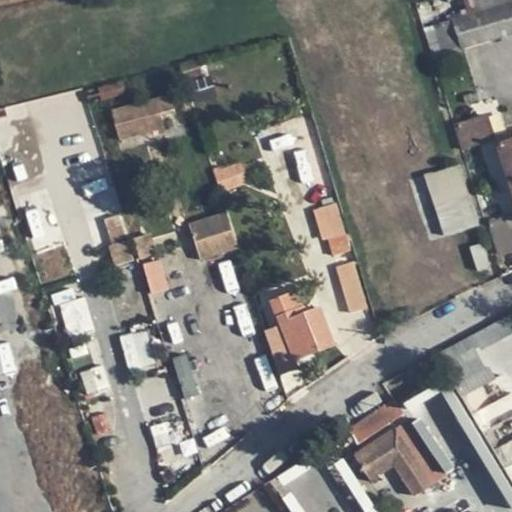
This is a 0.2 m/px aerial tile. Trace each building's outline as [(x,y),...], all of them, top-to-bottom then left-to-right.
[(496,40),(483,0),(463,0),(468,13),(479,46),(496,40)] [(511,35),(511,6),(510,0),(483,0),(496,40),(511,35)] [(479,46),(468,13),(436,24),(447,56),(479,46)] [(174,109),(171,96),(114,110),(121,139),(164,127),(163,113),(174,109)] [(461,148),(495,136),(487,113),(453,125),(461,148)] [(510,185),(511,184),(511,139),(496,144),(510,185)] [(216,188),(243,185),(241,164),(214,167),(216,188)] [(437,234),(475,228),(465,165),(427,171),(437,234)] [(204,262),(240,251),(228,213),(192,225),(204,262)] [(500,220),(490,223),(500,253),(511,248),(511,227),(504,229),(500,220)] [(152,234),(135,239),(140,259),(158,254),(152,234)] [(346,241),(345,235),(329,240),(334,257),(350,252),(346,241)] [(127,242),(109,247),(116,267),(133,262),(127,242)] [(149,293),(167,289),(161,259),(143,263),(149,293)] [(355,269),(353,263),(336,269),(345,298),(362,292),(355,269)] [(362,292),(345,298),(351,316),(368,310),(362,292)] [(86,298),(61,303),(66,335),(92,331),(86,298)] [(306,306),(277,318),(290,354),(317,345),(319,352),(337,344),(323,308),(309,314),(306,306)] [(511,327),(511,315),(473,336),(477,346),(511,327)] [(148,331),(121,334),(125,368),(152,366),(148,331)] [(293,361),(319,352),(317,345),(290,354),(293,361)] [(492,380),(478,351),(449,366),(463,395),(492,380)] [(173,357),(183,397),(197,393),(187,353),(173,357)] [(349,431),(359,445),(405,416),(396,401),(349,431)] [(395,464),(402,476),(417,496),(448,476),(428,448),(417,455),(398,429),(356,456),(371,478),(395,464)] [(379,491),(402,476),(395,464),(371,478),(379,491)]
